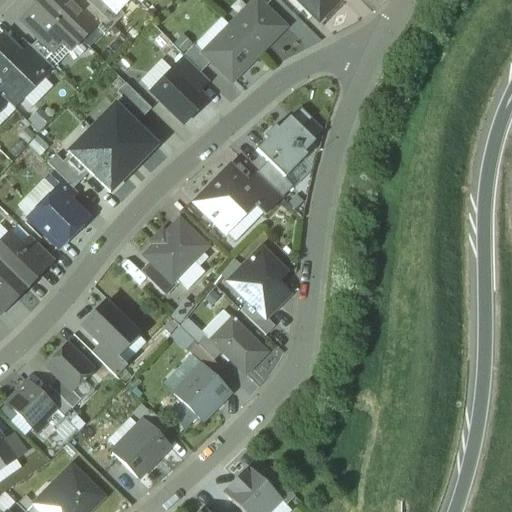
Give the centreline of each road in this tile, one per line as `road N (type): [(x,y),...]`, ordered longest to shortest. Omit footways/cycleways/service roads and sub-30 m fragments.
road 1 (residential): [(362,50),(327,177),(304,359),(292,382),(152,511)]
road 2 (residential): [(0,366),(148,197),(217,135),(271,89),(323,59),(362,50)]
road 3 (motorway): [(511,92),(485,172),(481,389),(453,511)]
